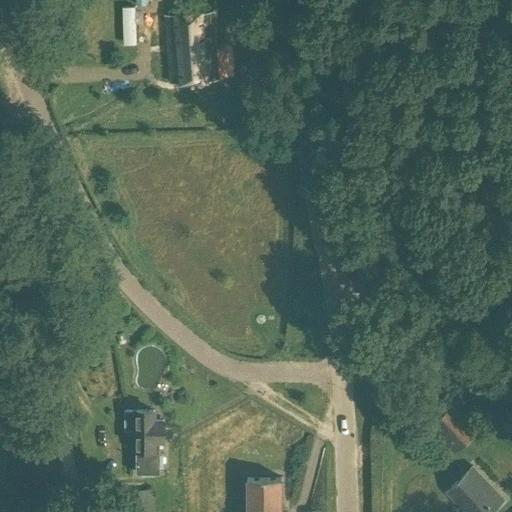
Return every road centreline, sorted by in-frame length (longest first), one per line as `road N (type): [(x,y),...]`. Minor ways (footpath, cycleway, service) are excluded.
road 1 (unclassified): [(341,366),(244,370),(193,347),(106,252),(47,137)]
road 2 (unclassified): [(327,258),(301,96),(317,0)]
road 3 (track): [(77,511),(34,258)]
road 4 (residential): [(463,354),(327,258)]
road 5 (residential): [(349,511),(341,366)]
road 6 (unclassified): [(47,137),(5,0)]
road 7 (unclassified): [(34,258),(23,166),(31,144),(47,137)]
road 8 (residential): [(341,366),(406,349),(463,354)]
